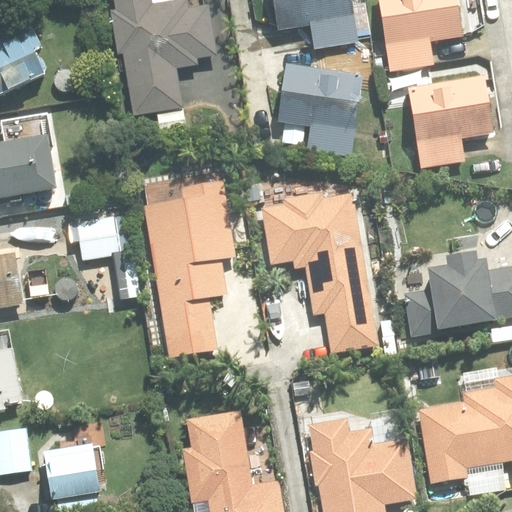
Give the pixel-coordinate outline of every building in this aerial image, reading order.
[(92,0),(93,10),(106,10),(105,0),(92,0)] [(112,0),(114,13),(109,14),(116,57),(121,56),(131,119),(181,111),(175,70),(195,67),(194,61),(214,57),(207,8),(186,11),(184,2),(150,7),(148,0),(112,0)] [(348,0),(270,0),(276,33),(308,28),(312,52),(356,44),(348,0)] [(453,0),(376,0),(387,75),(432,68),(428,44),(459,40),(453,0)] [(0,42),(0,96),(41,76),(30,52),(39,48),(29,28),(0,42)] [(309,129),(306,153),(348,160),(361,79),(285,67),(276,124),(309,129)] [(482,78),(406,90),(418,171),(462,164),(459,140),(490,136),(482,78)] [(378,134),(379,145),(387,144),(386,134),(378,134)] [(44,139),(0,145),(0,200),(53,192),(44,139)] [(182,203),(142,210),(167,361),(215,353),(206,301),(225,297),(219,261),(232,259),(220,183),(180,190),(182,203)] [(283,207),(260,211),(270,267),(292,263),(293,271),(304,269),(312,318),(323,316),(330,355),(377,347),(351,196),(322,201),(321,195),(281,202),(283,207)] [(112,220),(75,225),(80,262),(118,257),(112,220)] [(446,269),(426,274),(430,292),(402,298),(410,339),(511,319),(511,269),(485,275),(482,263),(474,265),(472,255),(444,261),(446,269)] [(12,256),(0,258),(0,308),(20,305),(12,256)] [(47,290),(30,292),(32,302),(48,300),(47,290)] [(392,320),(379,322),(382,338),(394,337),(392,320)] [(511,327),(490,331),(492,345),(511,341),(511,327)] [(0,413),(3,412),(3,408),(21,405),(8,336),(0,337),(0,413)] [(462,396),(463,406),(418,413),(429,486),(466,481),(464,470),(510,463),(511,473),(511,379),(493,382),(494,390),(462,396)] [(307,384),(292,386),(293,398),(309,396),(307,384)] [(207,511),(281,511),(277,484),(275,485),(271,464),(259,466),(260,469),(248,471),(238,414),(184,424),(189,451),(180,453),(189,505),(206,503),(207,511)] [(317,487),(321,511),(383,511),(383,507),(414,502),(404,442),(372,447),(369,432),(348,436),(345,422),(308,428),(313,453),(307,454),(313,488),(317,487)] [(0,476),(29,472),(23,431),(0,434),(0,476)] [(89,448),(42,455),(49,502),(96,495),(89,448)]
